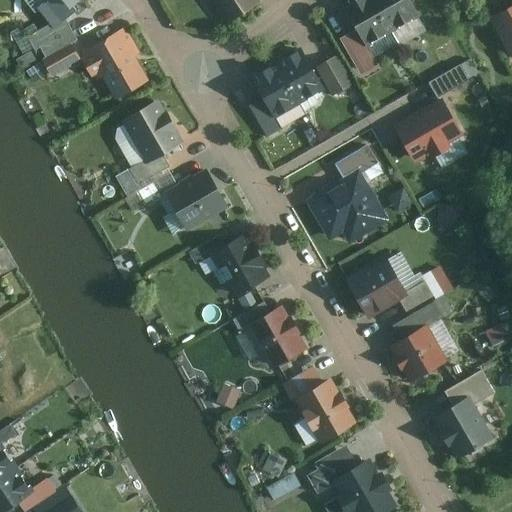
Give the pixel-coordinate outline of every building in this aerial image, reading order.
[(71,8),(79,0),(41,0),(43,2),(38,8),(51,23),(54,27),(64,20),(75,12),(71,8)] [(256,0),(214,0),(228,21),(258,1),(256,0)] [(392,32),(373,0),(351,0),(343,5),(358,31),(367,47),(392,32)] [(408,0),(373,0),(392,32),(418,17),(408,0)] [(511,5),(487,19),(507,56),(511,54),(511,53),(511,5)] [(47,59),(71,46),(77,42),(64,20),(54,27),(51,23),(27,38),(34,51),(40,47),(47,59)] [(114,101),(149,81),(121,31),(82,53),(96,80),(101,78),(114,101)] [(367,47),(358,31),(342,40),(362,75),(379,66),(367,47)] [(47,59),(43,61),(51,76),(79,60),(71,46),(47,59)] [(303,51),(278,65),(301,105),(325,91),(303,51)] [(465,63),(434,79),(441,94),(472,77),(465,63)] [(278,65),(253,78),(276,119),(301,105),(278,65)] [(443,99),(401,123),(422,159),(464,135),(443,99)] [(159,101),(122,122),(145,162),(182,142),(159,101)] [(336,166),(344,181),(360,172),(361,175),(379,166),(368,147),(336,166)] [(140,185),(170,168),(162,155),(132,171),(140,185)] [(167,195),(188,232),(229,209),(207,172),(167,195)] [(344,181),(307,202),(330,242),(345,234),(350,244),(390,221),(361,175),(360,172),(344,181)] [(400,209),(416,203),(409,187),(394,194),(400,209)] [(457,222),(456,205),(444,206),(446,223),(457,222)] [(220,236),(189,253),(197,266),(228,249),(220,236)] [(212,259),(235,298),(271,278),(248,238),(212,259)] [(385,258),(347,280),(368,317),(407,295),(385,258)] [(400,300),(408,312),(434,296),(426,283),(400,300)] [(265,303),(234,321),(242,334),(272,316),(265,303)] [(435,305),(395,327),(404,342),(443,320),(435,305)] [(284,310),(249,331),(272,370),(307,349),(284,310)] [(490,328),(498,346),(511,340),(511,333),(507,322),(490,328)] [(395,349),(413,382),(448,363),(430,330),(395,349)] [(447,393),(456,409),(471,400),(475,408),(495,395),(482,372),(447,393)] [(331,382),(298,401),(323,444),(356,425),(331,382)] [(240,391),(223,386),(217,407),(233,412),(240,391)] [(456,409),(435,421),(460,462),(495,441),(475,408),(471,400),(456,409)] [(318,489),(337,479),(334,475),(359,461),(347,440),(317,457),(320,465),(309,470),(318,489)] [(0,481),(17,470),(0,445),(0,481)] [(288,461),(269,454),(260,476),(280,483),(288,461)] [(359,461),(334,475),(337,479),(355,511),(373,511),(397,498),(371,454),(359,461)] [(17,470),(0,481),(0,511),(1,511),(16,503),(32,492),(17,470)] [(48,481),(32,492),(16,503),(22,511),(26,511),(56,492),(48,481)]
